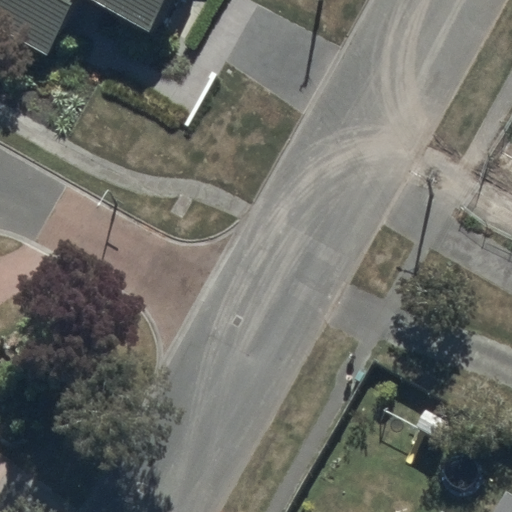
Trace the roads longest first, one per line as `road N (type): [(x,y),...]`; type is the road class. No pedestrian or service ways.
road 1 (residential): [(440,0),(253,332)]
road 2 (residential): [(253,332),(0,190)]
road 3 (residential): [(253,332),(151,511)]
